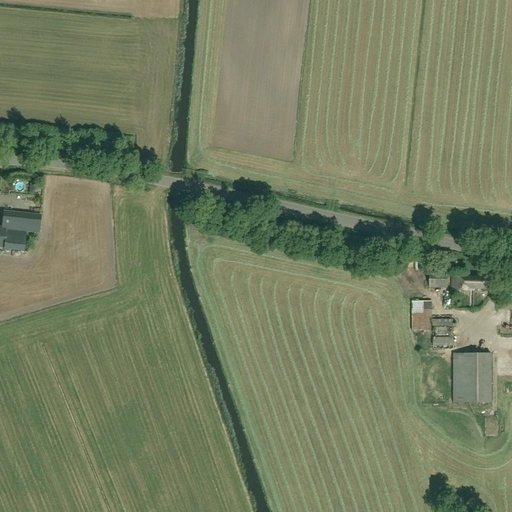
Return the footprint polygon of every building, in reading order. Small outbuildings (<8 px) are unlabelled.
[(24,252),(26,236),(6,234),(6,230),(27,232),(40,234),(42,217),(4,212),(2,229),(0,228),(0,246),(5,247),(5,249),(24,252)] [(448,272),(431,272),(430,288),(448,288),(448,272)] [(474,290),(474,278),(452,278),(452,292),(474,292),(474,290)] [(492,279),(474,278),(474,290),(482,290),(482,293),(490,293),(490,290),(491,290),(492,279)] [(412,302),(412,331),(430,330),(430,319),(433,319),(432,301),(412,302)] [(454,346),(454,320),(433,321),(434,347),(454,346)] [(491,355),(454,355),(454,404),(492,404),(491,355)] [(502,376),(511,375),(511,373),(511,363),(501,364),(502,376)]
